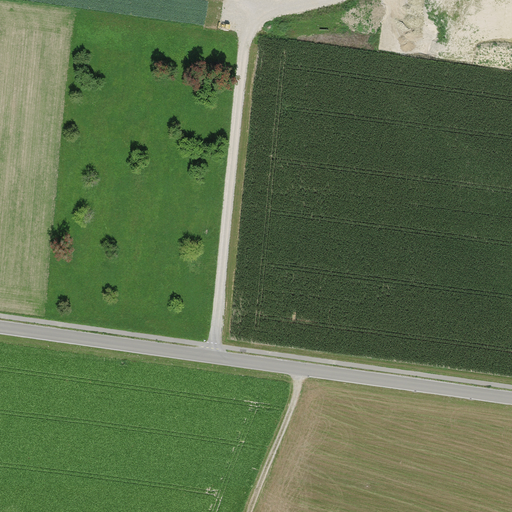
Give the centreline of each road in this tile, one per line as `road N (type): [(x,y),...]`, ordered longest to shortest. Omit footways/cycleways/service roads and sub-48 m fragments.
road 1 (residential): [(511,398),(0,328)]
road 2 (track): [(242,39),(211,358)]
road 3 (track): [(300,369),(251,511)]
